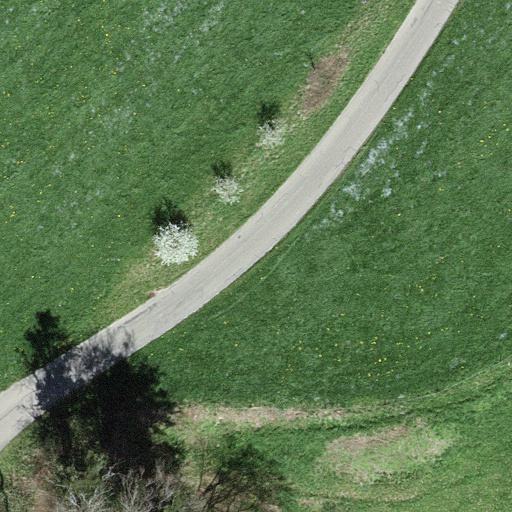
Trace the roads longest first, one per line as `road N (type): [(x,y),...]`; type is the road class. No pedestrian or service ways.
road 1 (unclassified): [(0,422),(225,264),(342,140),(437,0)]
road 2 (track): [(7,415),(118,511)]
